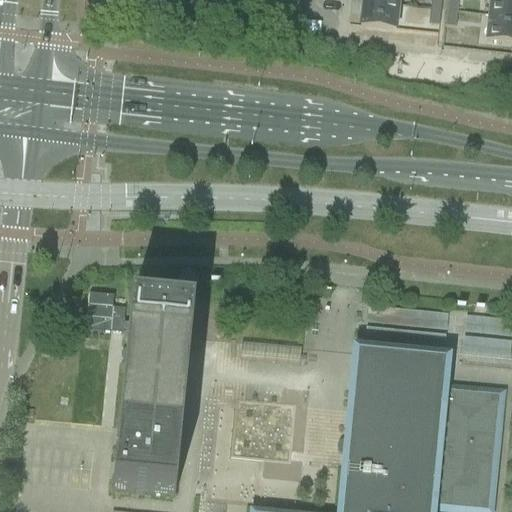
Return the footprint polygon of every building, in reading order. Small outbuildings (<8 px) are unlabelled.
[(114,0),(115,1),(134,3),(150,5),(149,12),(148,17),(163,18),(164,14),(165,0),(114,0)] [(277,0),(242,0),(241,15),(275,19),(277,0)] [(430,0),(429,11),(440,12),(441,0),(430,0)] [(447,0),(446,13),(456,15),(458,0),(447,0)] [(511,0),(490,0),(489,18),(511,20),(511,0)] [(134,3),(132,15),(148,17),(149,12),(150,5),(134,3)] [(397,8),(362,4),(360,28),(395,32),(397,8)] [(440,12),(429,11),(428,26),(438,28),(440,12)] [(456,15),(446,13),(444,28),(455,29),(456,15)] [(511,20),(489,18),(486,43),(511,45),(511,20)] [(89,296),(85,333),(126,336),(111,494),(173,501),(191,315),(129,309),(127,325),(123,325),(124,311),(112,310),(113,298),(89,296)] [(449,345),(452,314),(371,308),(369,328),(390,330),(390,331),(410,333),(410,342),(449,345)] [(464,356),(511,358),(511,319),(466,318),(464,356)] [(429,511),(430,509),(456,511),(487,511),(498,398),(441,393),(444,364),(356,356),(351,413),(347,412),(347,419),(340,419),(339,419),(338,419),(337,420),(336,421),(336,422),(336,423),(336,424),(337,425),(338,426),(339,426),(346,427),(342,471),(345,471),(340,511),(429,511)]
